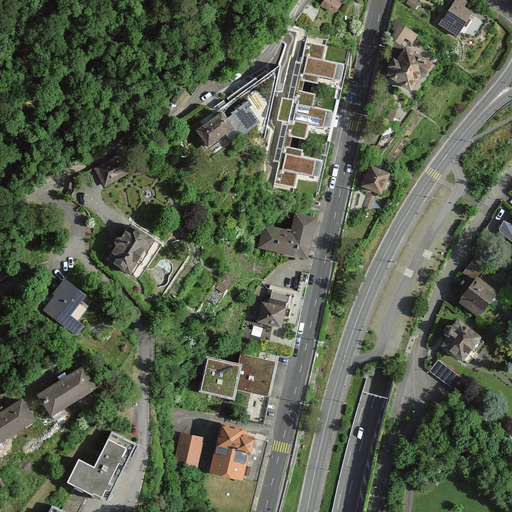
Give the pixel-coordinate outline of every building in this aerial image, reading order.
[(335,0),(327,0),(323,6),(336,16),(344,6),(335,0)] [(457,1),(436,26),(455,42),(475,16),(457,1)] [(422,39),(395,21),(387,34),(396,40),(414,52),(422,39)] [(325,45),(306,41),(301,63),(296,62),(287,99),(282,98),(277,120),(283,121),(274,160),(279,161),(274,182),(294,186),(298,171),(313,175),(316,160),(301,157),(302,151),(288,148),(291,135),(305,138),(308,123),(323,126),(327,110),(312,107),(315,94),(302,91),(304,82),(317,84),(318,77),(333,80),(337,62),(322,59),(325,45)] [(388,74),(415,92),(433,65),(405,47),(388,74)] [(181,90),(172,101),(178,106),(187,95),(181,90)] [(222,109),(195,129),(210,149),(229,135),(234,143),(248,133),(241,122),(235,127),(222,109)] [(94,169),(105,188),(138,169),(126,150),(94,169)] [(359,189),(380,198),(390,176),(369,167),(359,189)] [(310,257),(318,218),(296,214),(292,230),(264,224),(259,247),(310,257)] [(511,225),(504,221),(500,229),(500,233),(511,241),(511,225)] [(131,223),(107,259),(138,279),(162,243),(131,223)] [(469,309),(477,315),(481,310),(482,310),(485,310),(488,306),(488,303),(493,307),(501,297),(499,296),(501,294),(501,295),(509,284),(488,268),(474,258),(463,272),(470,278),(468,281),(465,281),(462,285),(463,288),(460,292),(465,296),(460,302),(469,309)] [(26,270),(0,285),(0,301),(33,282),(26,270)] [(41,310),(75,337),(86,324),(73,314),(88,295),(67,279),(41,310)] [(283,328),(289,302),(271,298),(270,303),(263,301),(258,322),(283,328)] [(461,371),(462,371),(483,342),(484,342),(484,341),(483,341),(458,321),(452,328),(451,327),(450,327),(449,327),(448,327),(447,328),(446,329),(446,330),(445,331),(446,333),(447,334),(448,335),(447,335),(450,337),(437,354),(460,371),(461,371)] [(243,354),(242,363),(237,390),(272,396),(277,361),(243,354)] [(242,363),(207,356),(200,391),(235,398),(237,390),(242,363)] [(462,377),(438,359),(429,371),(453,389),(462,377)] [(82,364),(39,394),(55,417),(98,387),(82,364)] [(24,397),(0,411),(0,444),(39,422),(24,397)] [(246,429),(223,424),(211,472),(244,480),(255,438),(245,435),(246,429)] [(80,461),(69,484),(109,502),(137,443),(113,431),(95,468),(80,461)] [(197,471),(204,437),(181,432),(174,467),(197,471)]
